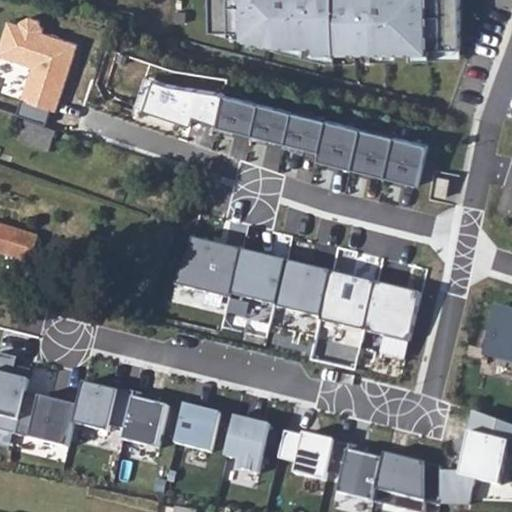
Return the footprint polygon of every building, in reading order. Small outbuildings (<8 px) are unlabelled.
[(210,0),(210,36),(239,37),(240,51),(304,53),(320,63),(434,63),(434,61),(463,60),(462,0),(210,0)] [(18,27),(7,23),(0,44),(0,56),(34,67),(23,100),(54,110),(75,45),(41,34),(43,29),(38,22),(28,17),(19,22),(18,27)] [(214,92),(145,78),(134,109),(192,126),(196,116),(204,119),(214,92)] [(222,128),(323,152),(331,120),(230,96),(222,128)] [(56,131),(20,119),(12,142),(48,155),(56,131)] [(432,145),(331,120),(323,152),(321,162),(422,186),(432,145)] [(455,179),(445,176),(441,195),(451,197),(455,179)] [(37,238),(0,226),(0,253),(29,263),(37,238)] [(234,295),(245,253),(196,242),(176,287),(233,300),(234,295)] [(290,264),(245,253),(234,295),(279,308),(290,264)] [(335,274),(290,264),(279,308),(323,317),(335,274)] [(378,286),(335,274),(323,317),(322,322),(367,330),(378,286)] [(423,297),(378,286),(367,330),(409,341),(423,297)] [(489,357),(511,362),(511,311),(500,309),(489,357)] [(26,394),(29,381),(13,377),(17,359),(0,354),(0,447),(12,450),(16,436),(26,394)] [(81,400),(75,424),(110,433),(111,427),(127,431),(136,393),(120,389),(119,392),(85,384),(81,400)] [(152,397),(136,393),(127,431),(125,441),(161,450),(171,407),(150,403),(152,397)] [(51,400),(26,394),(16,436),(70,449),(75,424),(81,400),(52,394),(51,400)] [(222,414),(186,406),(177,445),(213,454),(222,414)] [(473,411),(452,407),(443,449),(464,453),(473,411)] [(471,507),(476,480),(502,488),(511,457),(511,425),(477,413),(470,433),(473,434),(461,473),(443,472),(442,505),(471,507)] [(253,425),(236,420),(227,457),(242,461),(240,469),(261,475),(273,426),(254,422),(253,425)] [(306,437),(286,433),(280,460),(301,465),(299,475),(328,482),(330,473),(337,442),(307,435),(306,437)] [(353,446),(337,442),(330,473),(345,477),(341,494),(375,502),(378,493),(386,460),(368,456),(351,452),(353,446)] [(369,450),(353,446),(351,452),(368,456),(369,450)] [(388,454),(386,460),(378,493),(428,503),(429,464),(388,454)]
